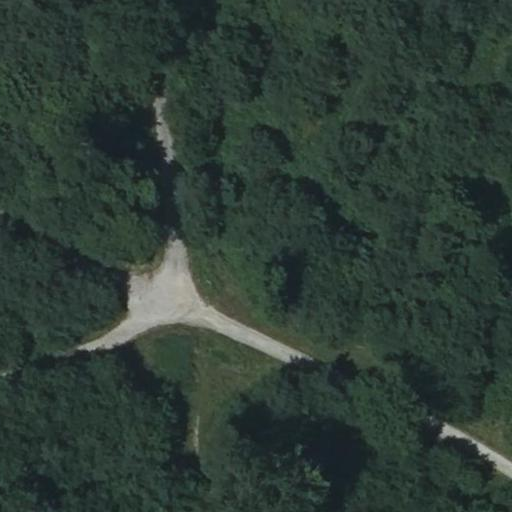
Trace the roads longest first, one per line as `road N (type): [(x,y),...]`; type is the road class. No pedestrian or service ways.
road 1 (track): [(511,509),(174,303)]
road 2 (track): [(150,0),(174,303)]
road 3 (track): [(174,303),(0,220)]
road 4 (track): [(174,303),(108,342),(0,378)]
